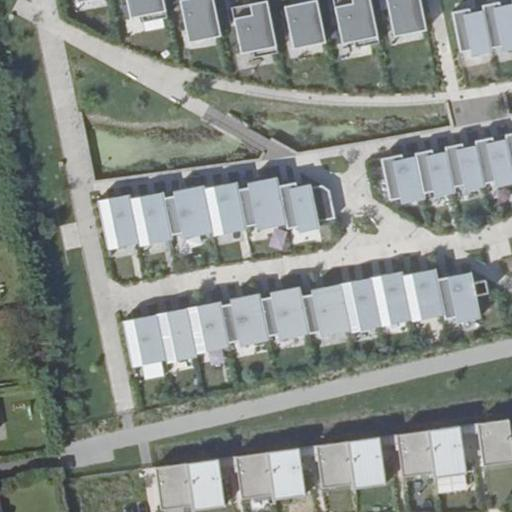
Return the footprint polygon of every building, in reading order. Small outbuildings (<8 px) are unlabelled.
[(159,0),(122,0),(127,22),(138,20),(139,26),(163,22),(159,0)] [(209,0),(176,0),(182,25),(189,24),(192,39),(216,34),(209,0)] [(262,0),(259,0),(228,6),(236,52),(248,49),(249,56),(272,52),(262,0)] [(365,0),(333,0),(332,0),(338,48),(350,46),(351,53),(372,50),(365,0)] [(419,0),(381,0),(386,28),(393,27),(395,42),(425,38),(419,0)] [(511,0),(505,0),(500,1),(499,0),(481,0),(482,4),(470,6),(469,2),(451,5),(458,45),(468,43),(469,49),(489,46),(488,40),(499,38),(500,44),(511,42),(511,0)] [(315,3),(282,7),(287,36),(294,35),(296,49),(321,46),(315,3)] [(189,24),(182,25),(184,40),(192,39),(189,24)] [(393,27),(386,28),(388,43),(395,42),(393,27)] [(294,35),(287,36),(288,50),(296,49),(294,35)] [(248,49),(236,52),(238,58),(249,56),(248,49)] [(511,137),(505,139),(506,143),(493,146),(493,141),(475,145),(476,150),(463,152),(462,148),(445,152),(446,156),(433,159),(432,154),(415,158),(416,163),(403,165),(402,161),(385,165),(393,205),(404,203),(405,208),(425,204),(424,199),(434,196),(435,202),(455,198),(454,192),(464,190),(466,195),(485,191),(484,186),(494,183),(496,189),(511,185),(511,137)] [(114,198),(97,201),(105,244),(115,242),(116,248),(137,244),(136,241),(146,239),(147,245),(171,240),(170,236),(180,234),(181,238),(210,232),(210,230),(220,228),(220,233),(244,229),(244,227),(254,225),(255,231),(284,225),(285,229),(295,227),(296,233),(317,228),(315,221),(332,218),(329,200),(322,202),(319,185),(308,187),(307,183),(293,186),(292,182),(275,185),(273,177),(244,182),(245,187),(236,189),(235,187),(222,189),(222,185),(202,189),(201,186),(172,192),(173,196),(162,199),(161,197),(149,200),(148,195),(127,200),(115,202),(114,198)] [(121,321),(129,362),(140,359),(141,365),(165,360),(164,357),(174,355),(175,361),(195,357),(193,347),(203,345),(204,350),(227,346),(226,341),(235,339),(237,345),(266,339),(265,334),(275,333),(276,338),(315,330),(316,335),(346,329),(345,324),(355,322),(359,334),(380,330),(379,325),(390,323),(391,327),(411,323),(410,319),(421,316),(422,321),(445,316),(446,320),(456,318),(457,323),(481,318),(476,296),(489,294),(486,280),(473,283),(472,276),(458,279),(457,275),(434,282),(433,278),(420,280),(419,275),(397,279),(386,281),(385,277),(367,280),(368,285),(356,287),(355,282),(309,291),(310,295),(300,297),(299,293),(298,287),(269,292),(269,297),(259,299),(258,293),(229,300),(230,304),(218,306),(206,309),(205,304),(185,309),(186,313),(173,315),(172,311),(155,315),(155,319),(143,322),(142,317),(121,321)] [(511,447),(508,419),(476,424),(478,434),(482,466),(511,462),(511,447)] [(476,424),(396,435),(397,445),(402,477),(432,473),(433,479),(466,474),(460,436),(478,434),(476,424)] [(396,435),(315,446),(317,456),(321,488),(351,484),(352,489),(385,485),(380,447),(397,445),(396,435)] [(315,446),(235,457),(236,467),(240,499),(271,495),(271,500),(304,496),(299,458),(317,456),(315,446)] [(235,457),(154,467),(161,510),(192,504),(193,509),(224,507),(219,469),(236,467),(235,457)]
